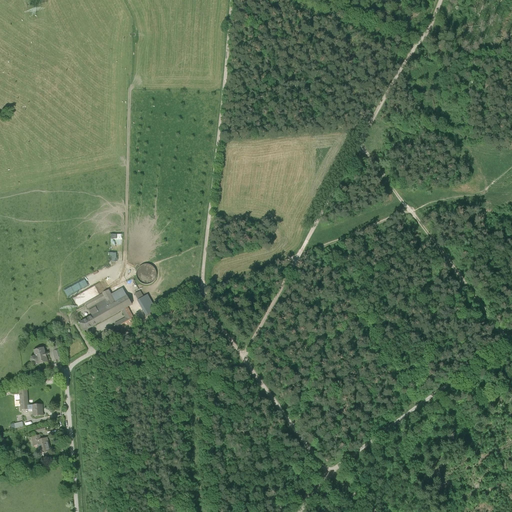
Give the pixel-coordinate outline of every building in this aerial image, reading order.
[(110,234),(110,251),(117,251),(117,245),(121,245),(121,234),(110,234)] [(151,265),(136,268),(138,279),(141,279),(142,283),(155,280),(151,265)] [(64,291),(67,298),(78,292),(75,286),(64,291)] [(83,333),(132,306),(122,289),(112,295),(109,290),(85,304),(92,317),(79,324),(83,333)] [(44,349),(33,351),(37,366),(48,363),(44,349)] [(28,392),(19,392),(20,410),(29,409),(28,392)] [(42,405),(32,405),(33,415),(43,415),(42,405)] [(38,445),(40,453),(50,451),(47,437),(41,439),(40,435),(32,437),(34,446),(38,445)]
